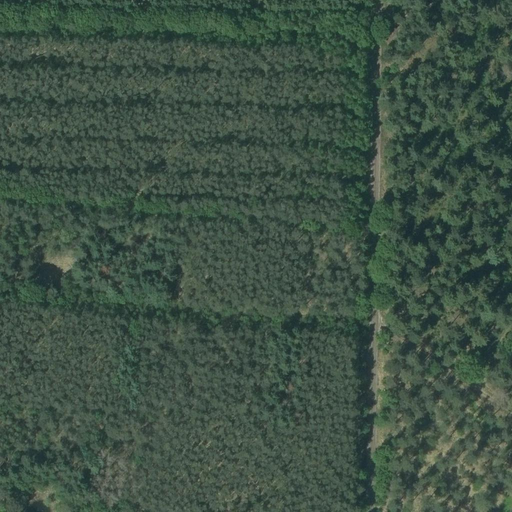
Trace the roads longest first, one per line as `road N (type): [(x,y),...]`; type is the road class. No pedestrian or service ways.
road 1 (track): [(511,415),(372,321),(373,227),(0,194)]
road 2 (track): [(373,227),(379,0)]
road 3 (track): [(372,321),(369,511)]
